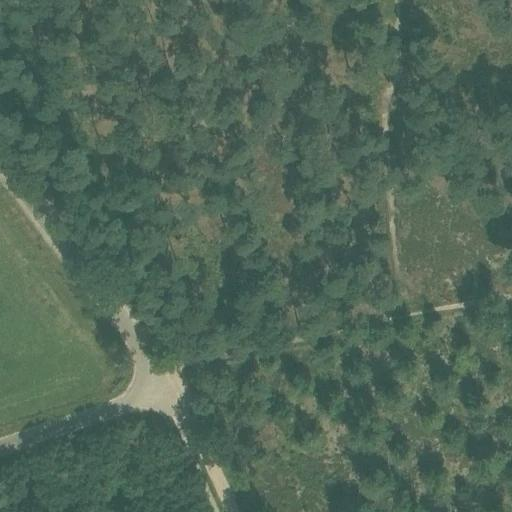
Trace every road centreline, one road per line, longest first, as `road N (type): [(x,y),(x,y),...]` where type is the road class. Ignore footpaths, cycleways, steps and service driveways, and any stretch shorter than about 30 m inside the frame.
road 1 (unclassified): [(0,447),(168,389),(0,163)]
road 2 (track): [(168,389),(228,511)]
